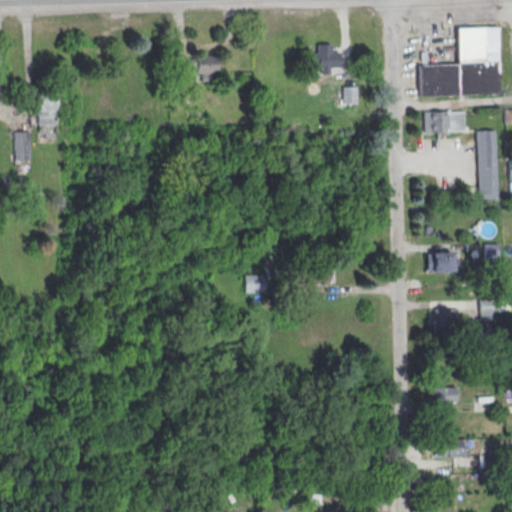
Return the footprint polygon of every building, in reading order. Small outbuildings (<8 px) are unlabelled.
[(454,29),(497,28),(499,95),(417,98),(416,66),(455,65),(454,29)] [(339,52),(330,52),(330,44),(316,44),(316,52),(310,52),(310,64),(319,64),(319,73),(330,73),(330,66),(339,66),(339,52)] [(217,55),(176,55),(176,71),(197,71),(197,81),(209,81),(209,73),(217,73),(217,55)] [(56,124),(56,94),(36,94),(36,124),(56,124)] [(503,109),(511,109),(511,123),(503,124),(503,109)] [(463,131),(463,111),(422,111),(422,131),(463,131)] [(12,161),(28,161),(28,130),(12,130),(12,161)] [(475,130),(494,130),(496,196),(477,197),(475,130)] [(482,242),(497,242),(497,257),(483,257),(482,242)] [(431,250),(452,250),(452,270),(425,270),(425,254),(431,254),(431,250)] [(332,268),(301,268),(301,283),(332,283),(332,268)] [(243,274),(243,292),(264,292),(264,274),(243,274)] [(478,300),(493,299),(493,314),(479,314),(478,300)] [(431,308),(431,329),(456,329),(456,308),(431,308)] [(455,386),(432,386),(432,401),(455,401),(455,386)] [(465,438),(436,438),(436,457),(465,457),(465,438)]
